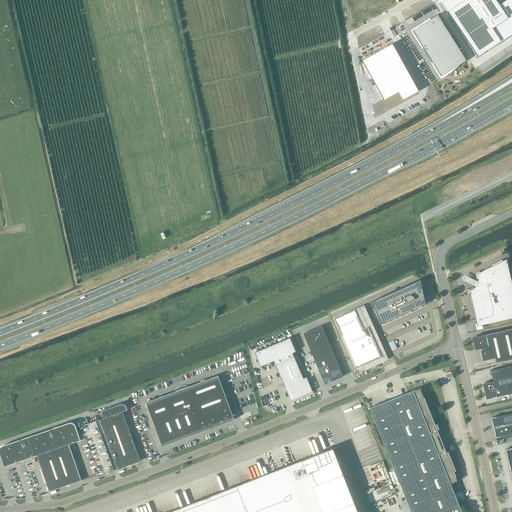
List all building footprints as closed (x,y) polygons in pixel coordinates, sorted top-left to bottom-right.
[(444,0),(441,2),(477,56),(487,50),(488,50),(488,49),(501,40),(501,39),(511,31),(511,0),(508,0),(500,6),(495,0),(444,0)] [(433,64),(441,77),(458,66),(456,63),(465,58),(438,14),(416,28),(417,29),(416,34),(414,35),(433,64)] [(392,44),(361,61),(383,99),(382,100),(378,102),(375,104),(379,113),(386,109),(392,106),(419,91),(392,44)] [(511,318),(511,284),(506,259),(503,261),(502,259),(491,265),(491,267),(480,272),(479,271),(475,274),(476,275),(476,276),(476,277),(477,278),(477,279),(478,279),(478,280),(478,281),(478,282),(477,282),(477,283),(476,283),(476,284),(476,285),(476,286),(475,287),(474,287),(474,288),(473,287),(472,288),(471,288),(470,289),(469,289),(468,289),(468,294),(470,294),(476,323),(477,326),(482,325),(511,318)] [(411,310),(411,311),(418,308),(417,307),(425,304),(420,280),(371,302),(381,324),(411,310)] [(356,368),(381,357),(367,326),(367,325),(366,324),(365,323),(364,323),(363,323),(361,324),(354,309),(334,318),(356,368)] [(311,351),(314,359),(317,366),(320,374),(324,383),(333,379),(342,375),(339,366),(335,358),(332,351),(329,344),(325,334),(321,324),(303,332),(307,342),(311,351)] [(511,328),(473,337),(476,349),(480,348),(482,361),(495,358),(496,363),(511,359),(511,328)] [(290,338),(254,353),(260,366),(265,364),(266,364),(269,363),(274,361),(284,386),(303,379),(298,367),(302,366),(295,351),(296,351),(290,338)] [(394,340),(388,343),(392,351),(397,348),(394,340)] [(484,384),(487,399),(497,396),(497,397),(511,393),(511,365),(491,370),(493,382),(484,384)] [(175,393),(175,392),(174,392),(174,393),(163,397),(162,396),(159,397),(159,398),(147,403),(147,402),(146,402),(163,446),(164,446),(163,445),(232,419),(233,420),(217,376),(216,376),(217,377),(205,381),(204,380),(201,382),(201,383),(190,387),(190,386),(189,386),(189,387),(189,388),(189,389),(188,390),(188,391),(187,392),(186,393),(185,394),(182,394),(181,395),(180,395),(179,395),(178,394),(177,394),(176,393),(175,393)] [(437,430),(438,429),(437,424),(435,425),(431,416),(432,415),(430,411),(429,411),(420,388),(369,408),(411,511),(461,511),(450,484),(457,481),(455,476),(453,471),(455,471),(448,452),(446,453),(444,448),(442,449),(437,435),(439,435),(437,430)] [(104,418),(82,426),(100,476),(114,470),(110,459),(113,458),(117,469),(141,461),(123,411),(127,410),(126,407),(126,406),(125,405),(124,405),(123,404),(121,404),(120,404),(108,409),(108,408),(101,411),(104,418)] [(491,418),(496,437),(500,436),(511,433),(511,413),(496,417),(491,418)] [(15,442),(3,446),(2,446),(1,447),(0,448),(0,453),(2,459),(4,467),(5,467),(5,466),(37,455),(49,491),(81,480),(69,444),(80,440),(80,441),(77,431),(75,426),(75,425),(74,424),(73,423),(72,423),(70,423),(69,423),(57,427),(50,429),(22,439),(15,442)] [(357,447),(376,442),(371,425),(370,426),(370,429),(367,430),(367,428),(363,429),(362,425),(352,428),(357,447)] [(287,466),(169,511),(357,511),(341,471),(340,466),(333,448),(287,466)] [(462,492),(455,494),(458,502),(465,499),(462,492)] [(143,499),(103,511),(142,511),(149,510),(147,503),(144,504),(143,499)]
